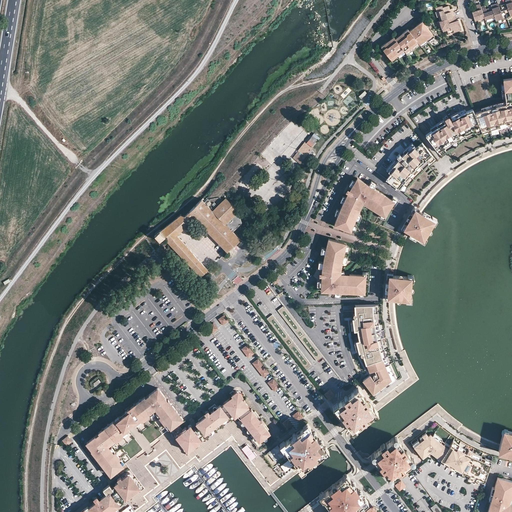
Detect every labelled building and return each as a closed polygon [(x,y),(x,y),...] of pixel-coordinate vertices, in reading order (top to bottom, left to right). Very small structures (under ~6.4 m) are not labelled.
[(500,10),(498,2),(491,4),(491,7),(494,16),(496,20),(500,18),(506,16),(511,14),(511,0),(505,0),(508,8),(500,10)] [(481,6),(480,3),(476,4),(477,9),(472,11),(475,20),(484,17),(481,6)] [(450,9),(449,5),(443,7),(442,5),(435,7),(437,12),(439,11),(440,16),(438,16),(440,21),(455,16),(454,11),(451,12),(450,9)] [(494,16),(491,7),(486,9),(484,5),(481,6),(484,17),(485,19),(494,16)] [(456,20),(455,16),(440,21),(438,21),(439,26),(441,25),(442,28),(443,31),(447,30),(447,31),(453,29),(456,28),(457,31),(462,29),(460,23),(458,23),(457,20),(456,20)] [(426,25),(422,20),(416,25),(413,28),(409,30),(408,28),(402,33),(399,35),(395,38),(394,36),(390,39),(387,41),(381,46),(392,59),(398,55),(404,50),(406,52),(412,47),(418,42),(420,44),(426,39),(433,34),(426,25)] [(511,77),(503,79),(504,83),(504,90),(505,96),(506,101),(506,103),(498,105),(490,107),(482,110),(474,113),(479,124),(481,128),(487,125),(498,122),(509,120),(511,120),(511,77)] [(473,108),(466,111),(459,114),(452,118),(453,119),(450,121),(447,115),(445,116),(447,120),(445,122),(438,126),(432,130),(431,131),(426,135),(436,148),(442,145),(450,139),(457,135),(463,132),(472,127),(479,124),(474,113),(473,108)] [(311,146),(317,139),(312,135),(306,143),(311,146)] [(452,143),(450,139),(442,145),(444,147),(444,148),(452,143)] [(431,153),(422,142),(416,147),(414,144),(407,149),(404,153),(405,154),(405,155),(405,156),(404,158),(400,154),(399,153),(397,156),(398,157),(402,161),(400,162),(399,162),(398,162),(397,160),(396,161),(393,164),(388,170),(391,173),(392,174),(388,180),(398,187),(402,181),(404,183),(406,180),(404,179),(408,174),(411,171),(412,172),(416,168),(415,167),(418,164),(422,160),(424,162),(427,159),(425,157),(431,153)] [(365,187),(361,185),(364,181),(361,180),(360,179),(357,177),(355,181),(352,186),(351,187),(353,189),(352,191),(347,188),(346,190),(350,193),(353,195),(354,195),(352,198),(349,196),(347,195),(346,197),(343,202),(340,209),(338,215),(334,224),(349,229),(349,228),(352,222),(353,218),(355,219),(355,218),(357,213),(361,205),(359,204),(360,204),(362,199),(364,199),(368,201),(367,203),(373,207),(373,208),(381,213),(382,210),(385,212),(385,211),(387,207),(383,205),(384,203),(390,207),(391,206),(393,203),(390,201),(392,198),(374,187),(369,184),(367,183),(365,187)] [(398,199),(393,196),(392,198),(390,201),(393,203),(395,204),(398,199)] [(204,201),(201,198),(184,216),(180,215),(160,231),(165,237),(163,238),(200,276),(207,270),(201,263),(177,235),(194,218),(227,251),(233,245),(240,239),(232,231),(225,223),(224,224),(212,211),(213,210),(204,201)] [(216,207),(213,210),(212,211),(224,224),(225,223),(237,211),(234,207),(229,202),(225,198),(216,207)] [(416,214),(418,210),(413,207),(411,210),(413,212),(406,224),(404,223),(402,227),(407,230),(409,226),(410,226),(411,224),(412,225),(414,223),(413,222),(413,221),(413,220),(414,220),(414,219),(415,219),(416,219),(417,217),(416,217),(417,215),(416,214)] [(385,212),(382,210),(381,213),(379,215),(384,218),(387,213),(385,212)] [(431,218),(418,210),(416,214),(417,215),(416,217),(417,217),(416,219),(415,219),(414,219),(414,220),(413,220),(413,221),(413,222),(414,223),(412,225),(411,224),(410,226),(409,226),(407,230),(419,237),(419,238),(421,235),(424,236),(432,223),(430,221),(431,218)] [(241,222),(237,211),(225,223),(232,231),(241,222)] [(160,231),(154,236),(159,242),(163,238),(165,237),(160,231)] [(344,244),(344,242),(328,238),(326,247),(325,253),(323,261),(322,267),(322,269),(325,269),(329,269),(328,272),(324,272),(319,272),(319,275),(324,275),(324,278),(322,278),(322,280),(321,286),(321,290),(329,290),(329,286),(333,287),(333,290),(335,291),(341,291),(357,292),(358,288),(361,289),(361,282),(365,282),(365,277),(362,277),(362,274),(349,273),(349,275),(345,275),(345,276),(344,276),(339,276),(339,271),(339,269),(341,269),(342,260),(343,255),(344,250),(343,249),(344,244)] [(410,278),(408,278),(409,276),(408,276),(393,275),(392,280),(393,280),(393,282),(395,282),(395,284),(393,285),(392,286),(393,287),(393,288),(394,288),(394,291),(393,291),(392,293),(391,293),(391,297),(406,298),(407,298),(407,295),(410,295),(410,278)] [(377,339),(375,333),(374,333),(373,331),(373,329),(375,329),(374,323),(372,311),(372,306),(370,306),(370,304),(362,304),(361,304),(362,312),(356,312),(355,312),(354,313),(353,314),(354,316),(354,319),(354,320),(355,328),(355,329),(358,328),(359,334),(360,340),(357,340),(357,341),(359,348),(360,348),(360,351),(360,353),(360,354),(361,355),(362,355),(364,355),(365,357),(367,363),(369,370),(371,374),(369,375),(363,379),(372,391),(373,390),(375,391),(379,388),(388,381),(388,378),(390,377),(385,365),(383,360),(381,360),(380,358),(380,356),(381,355),(380,350),(377,339)] [(323,356),(284,305),(278,310),(317,361),(323,356)] [(312,365),(273,314),(267,318),(306,369),(312,365)] [(224,315),(219,319),(223,324),(228,320),(224,315)] [(381,330),(380,322),(374,323),(375,329),(373,329),(373,331),(381,330)] [(218,328),(214,323),(208,327),(212,333),(218,328)] [(383,337),(381,330),(373,331),(374,333),(375,333),(377,339),(383,337)] [(386,348),(383,337),(377,339),(380,350),(386,348)] [(276,349),(281,345),(277,340),(272,344),(276,349)] [(253,353),(246,344),(241,348),(248,357),(253,353)] [(263,345),(258,349),(264,358),(269,355),(263,345)] [(388,355),(386,348),(380,350),(381,355),(380,356),(380,358),(388,355)] [(391,362),(388,355),(380,358),(381,360),(383,360),(385,365),(391,362)] [(268,373),(258,359),(253,363),(263,376),(268,373)] [(398,378),(391,362),(385,365),(390,377),(388,378),(388,381),(379,388),(381,391),(398,378)] [(161,363),(156,367),(159,372),(165,368),(161,363)] [(279,387),(273,378),(268,382),(274,391),(279,387)] [(349,425),(373,407),(371,404),(370,404),(368,401),(366,403),(363,399),(365,398),(363,395),(363,394),(361,391),(358,387),(354,390),(351,393),(352,393),(349,396),(349,397),(345,400),(345,399),(342,401),(341,400),(338,403),(334,406),(337,409),(340,413),(340,412),(343,415),(344,414),(347,417),(346,419),(348,422),(347,422),(349,425)] [(236,391),(234,389),(233,390),(231,388),(228,391),(229,392),(231,394),(228,396),(228,395),(221,400),(222,401),(219,403),(218,403),(216,405),(214,403),(208,408),(212,412),(210,413),(209,411),(208,415),(205,415),(206,416),(205,417),(203,414),(197,419),(198,420),(195,422),(198,426),(204,433),(206,435),(233,415),(235,418),(237,416),(254,438),(252,440),(257,448),(258,447),(258,446),(263,442),(263,443),(264,442),(262,439),(264,438),(266,436),(270,433),(268,430),(269,429),(264,423),(262,425),(261,423),(257,421),(258,419),(256,417),(258,415),(253,408),(252,409),(250,406),(249,407),(247,404),(247,403),(243,397),(241,398),(240,396),(242,394),(244,393),(241,389),(239,391),(238,389),(236,391)] [(159,390),(156,389),(149,395),(151,398),(147,400),(145,397),(144,397),(141,400),(139,402),(136,404),(133,406),(124,413),(125,415),(120,418),(119,417),(110,425),(107,426),(104,429),(113,441),(127,430),(134,425),(155,409),(170,428),(178,423),(182,419),(180,416),(178,413),(172,405),(170,403),(168,399),(167,400),(164,402),(161,398),(164,396),(159,390)] [(335,395),(330,389),(325,393),(329,399),(335,395)] [(374,408),(373,407),(349,425),(350,426),(353,430),(357,427),(360,424),(359,424),(362,421),(363,422),(367,419),(366,418),(369,416),(370,416),(373,414),(377,411),(374,408)] [(168,429),(170,428),(155,409),(134,425),(136,427),(154,413),(167,430),(168,429)] [(303,417),(299,411),(292,415),(296,421),(303,417)] [(233,415),(206,435),(208,438),(235,418),(233,415)] [(237,416),(235,418),(252,440),(254,438),(237,416)] [(288,419),(282,423),(287,429),(292,425),(288,419)] [(178,424),(178,423),(170,428),(168,429),(169,431),(172,434),(171,435),(172,437),(173,436),(177,440),(176,441),(177,443),(178,442),(181,446),(180,447),(182,449),(183,448),(186,452),(185,453),(187,455),(188,454),(187,453),(191,449),(192,451),(194,449),(193,448),(197,445),(198,446),(200,445),(199,444),(203,440),(202,438),(187,450),(172,430),(179,425),(178,424)] [(182,428),(179,425),(172,430),(187,450),(202,438),(200,436),(201,435),(196,430),(194,427),(193,427),(192,426),(188,429),(187,429),(186,427),(185,426),(182,428)] [(307,425),(304,427),(300,430),(302,432),(298,435),(294,437),(290,440),(289,439),(285,442),(282,444),(284,448),(287,451),(288,450),(291,455),(294,458),(297,462),(296,463),(299,467),(301,469),(304,467),(308,464),(307,463),(311,459),(314,457),(318,454),(319,455),(323,452),(326,450),(324,447),(321,443),(320,444),(318,441),(319,440),(315,435),(314,436),(311,432),(312,432),(309,428),(307,425)] [(122,465),(107,446),(110,444),(113,441),(104,429),(103,429),(101,431),(97,434),(98,434),(100,438),(97,440),(94,437),(87,442),(87,445),(91,449),(90,450),(93,454),(96,452),(100,457),(98,459),(110,475),(111,474),(116,470),(122,465)] [(130,432),(127,430),(113,441),(115,444),(130,432)] [(511,431),(507,430),(507,434),(503,433),(499,450),(506,452),(511,453),(511,431)] [(204,433),(201,435),(200,436),(202,438),(203,440),(204,441),(206,440),(208,438),(206,435),(204,433)] [(485,479),(491,462),(484,459),(480,458),(471,454),(467,452),(464,450),(457,446),(451,442),(450,444),(448,447),(444,444),(441,441),(433,435),(430,433),(428,435),(422,440),(420,441),(414,446),(422,455),(423,454),(424,455),(427,453),(430,451),(431,452),(432,452),(436,455),(439,457),(439,456),(441,458),(442,456),(446,459),(445,461),(449,463),(448,465),(451,467),(452,465),(457,468),(458,466),(463,469),(463,470),(469,473),(469,475),(471,476),(471,477),(475,479),(475,478),(476,476),(485,479)] [(442,439),(434,433),(433,435),(441,441),(442,439)] [(71,442),(67,436),(62,440),(61,441),(65,446),(71,442)] [(375,458),(398,440),(395,436),(372,454),(375,458)] [(404,467),(413,459),(407,451),(406,451),(402,446),(403,445),(398,440),(375,458),(390,478),(399,471),(398,469),(403,465),(404,467)] [(112,446),(110,444),(107,446),(122,465),(125,463),(112,446)] [(272,466),(286,457),(279,445),(265,454),(272,466)] [(122,465),(116,470),(118,473),(125,468),(140,487),(125,498),(127,500),(144,487),(125,463),(122,465)] [(118,473),(120,476),(122,478),(119,481),(118,482),(119,483),(116,486),(118,488),(116,489),(114,490),(112,488),(111,486),(109,484),(102,489),(106,494),(100,498),(95,503),(94,501),(87,506),(87,505),(77,511),(107,511),(120,502),(121,505),(123,504),(122,503),(124,501),(125,502),(126,502),(127,500),(125,498),(140,487),(125,468),(118,473)] [(343,477),(339,479),(340,481),(337,484),(333,486),(329,490),(328,489),(324,491),(321,494),(324,498),(329,504),(330,504),(331,504),(333,508),(334,509),(333,510),(334,511),(349,511),(351,511),(355,508),(358,505),(360,507),(364,504),(363,502),(366,500),(363,496),(361,493),(360,494),(358,490),(353,484),(351,481),(346,475),(343,477)] [(511,479),(498,476),(495,487),(493,493),(492,497),(491,500),(487,511),(511,511),(511,503),(509,502),(510,497),(511,491),(511,479)] [(112,511),(121,505),(120,502),(107,511),(112,511)]
